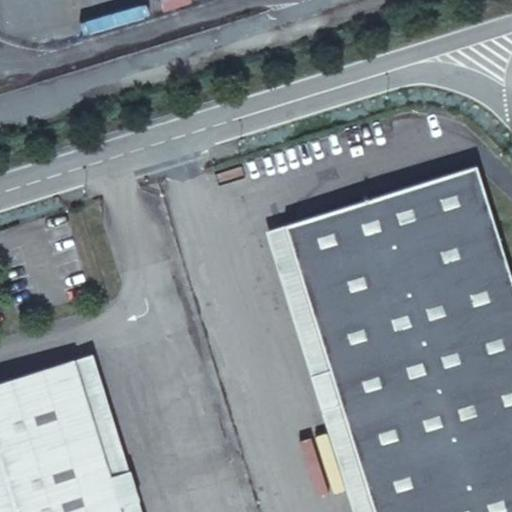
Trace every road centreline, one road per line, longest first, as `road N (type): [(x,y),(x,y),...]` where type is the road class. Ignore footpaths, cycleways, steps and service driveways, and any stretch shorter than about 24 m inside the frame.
road 1 (unknown): [(178,137),(293,475)]
road 2 (unknown): [(117,156),(129,294),(99,333),(0,367)]
